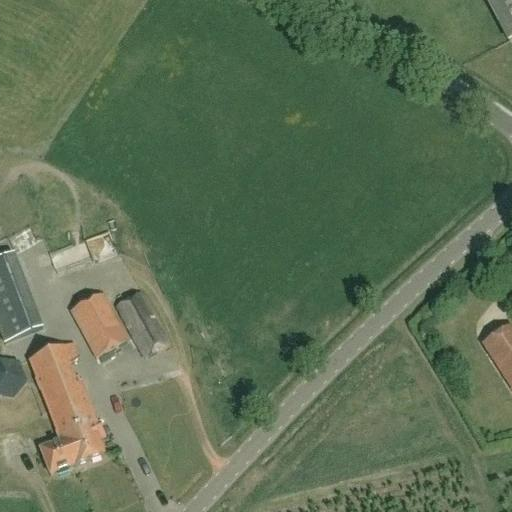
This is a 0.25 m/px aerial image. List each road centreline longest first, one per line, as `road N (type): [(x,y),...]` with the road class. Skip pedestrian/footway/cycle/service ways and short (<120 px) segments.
road 1 (unclassified): [(192,511),(429,270),(511,198)]
road 2 (tertiary): [(511,123),(284,0)]
